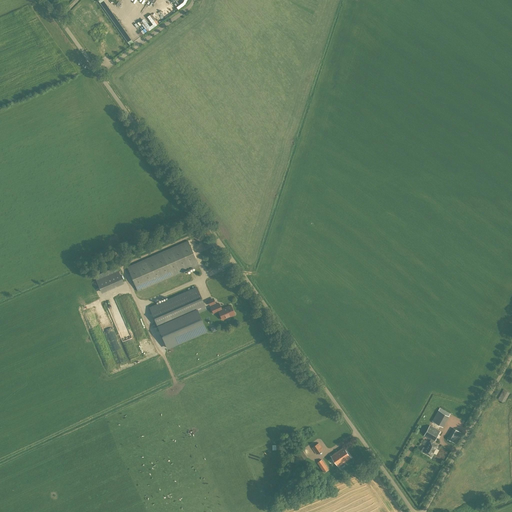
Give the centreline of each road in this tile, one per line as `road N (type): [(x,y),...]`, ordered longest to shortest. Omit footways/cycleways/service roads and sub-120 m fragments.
road 1 (unclassified): [(414,511),(45,0)]
road 2 (unclassified): [(423,511),(511,355)]
